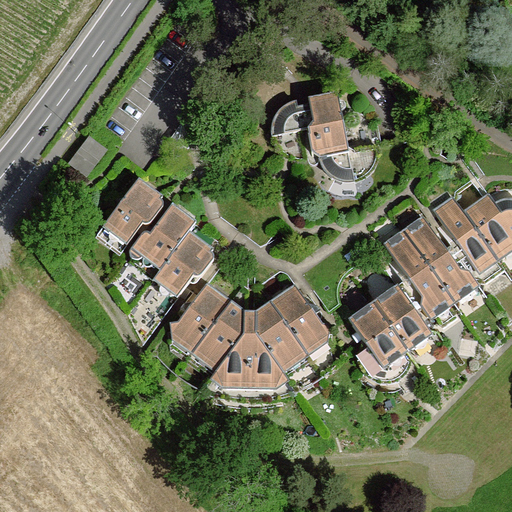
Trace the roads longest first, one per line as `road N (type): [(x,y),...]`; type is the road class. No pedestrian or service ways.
road 1 (residential): [(306,0),(511,140)]
road 2 (tertiary): [(0,181),(132,0)]
road 3 (track): [(89,0),(0,121)]
